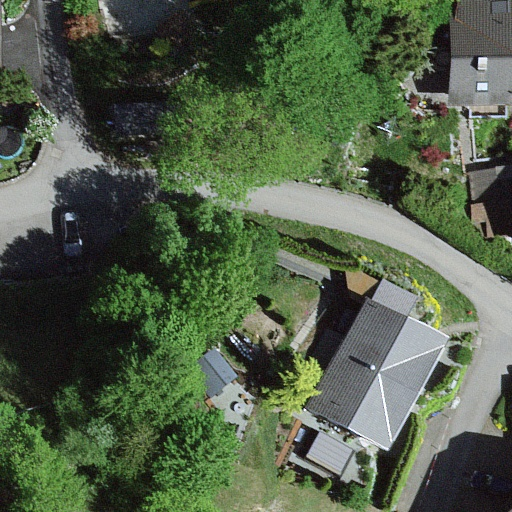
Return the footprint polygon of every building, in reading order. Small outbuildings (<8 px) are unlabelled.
[(511,0),(453,0),(449,17),(511,17),(511,0)] [(178,11),(155,31),(171,50),(195,30),(178,11)] [(511,17),(449,17),(449,108),(511,107),(511,17)] [(177,106),(110,107),(111,137),(178,135),(177,106)] [(369,305),(362,302),(303,413),(384,456),(443,346),(402,324),(414,302),(380,284),(369,305)] [(214,350),(185,372),(206,400),(235,379),(214,350)]
